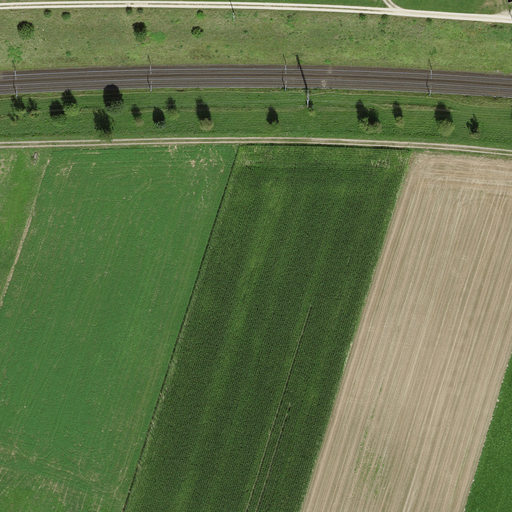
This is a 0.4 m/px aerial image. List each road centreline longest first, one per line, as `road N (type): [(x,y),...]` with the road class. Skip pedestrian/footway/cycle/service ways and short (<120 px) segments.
road 1 (track): [(0,7),(399,9),(511,20)]
road 2 (track): [(0,144),(249,136),(511,149)]
